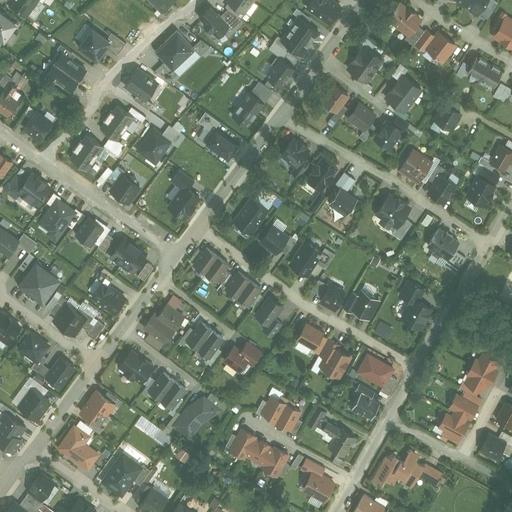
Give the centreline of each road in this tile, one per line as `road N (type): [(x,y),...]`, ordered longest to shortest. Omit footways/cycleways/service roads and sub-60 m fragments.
road 1 (residential): [(417,367),(301,303),(200,226)]
road 2 (residential): [(281,117),(488,243)]
road 3 (residential): [(179,255),(38,158)]
road 4 (residential): [(497,392),(463,457),(390,417)]
road 5 (residential): [(417,367),(488,243)]
road 6 (residential): [(200,226),(281,117)]
road 7 (residential): [(355,479),(246,418)]
road 8 (residential): [(105,80),(172,14),(198,0)]
